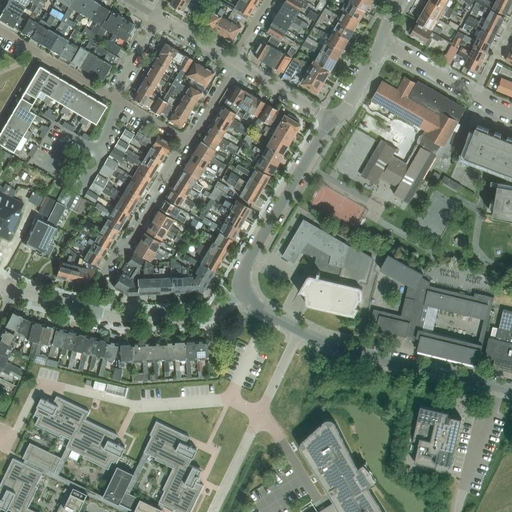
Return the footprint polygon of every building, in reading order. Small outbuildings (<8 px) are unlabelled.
[(4,7),(4,8),(19,17),(22,11),(30,16),(33,12),(29,10),(24,7),(13,0),(8,0),(7,2),(5,2),(3,5),(4,7)] [(13,0),(24,7),(28,1),(33,3),(29,10),(33,12),(36,6),(39,2),(36,0),(13,0)] [(41,0),(40,0),(37,5),(41,8),(45,2),(41,0)] [(58,0),(63,3),(60,8),(64,11),(70,0),(58,0)] [(72,0),(66,11),(70,14),(73,9),(79,12),(86,0),(72,0)] [(92,0),(86,0),(79,12),(75,19),(80,22),(84,15),(90,19),(99,4),(98,3),(97,1),(95,0),(93,0),(92,0)] [(195,12),(197,7),(185,0),(172,0),(170,4),(183,12),(186,8),(186,7),(195,12)] [(203,24),(212,29),(213,30),(222,15),(228,5),(219,0),(217,0),(212,9),(205,20),(203,24)] [(252,9),(254,6),(250,3),(244,0),(235,0),(238,2),(235,7),(245,12),(249,15),(250,14),(251,13),(253,11),(252,9)] [(305,9),(308,4),(301,0),(286,0),(285,3),(299,12),(302,7),(305,9)] [(327,0),(326,0),(306,0),(307,0),(319,0),(320,1),(316,7),(321,11),(327,1),(327,0)] [(365,10),(360,7),(349,1),(349,2),(346,0),(340,0),(340,1),(344,3),(341,9),(345,11),(355,17),(359,20),(360,18),(361,18),(363,15),(362,14),(365,10)] [(370,0),(349,0),(349,1),(360,7),(365,10),(365,9),(366,9),(369,5),(368,4),(370,0)] [(449,0),(429,0),(429,1),(451,14),(454,10),(446,5),(449,0)] [(511,5),(501,0),(495,0),(494,3),(488,0),(477,0),(506,15),(511,5)] [(422,10),(438,19),(441,14),(449,18),(451,14),(429,1),(427,5),(425,4),(422,10)] [(505,16),(500,14),(477,2),(472,11),(477,14),(479,10),(488,14),(486,19),(500,26),(505,16)] [(308,24),(296,17),(299,12),(285,3),(279,13),(302,27),(305,29),(308,24)] [(100,25),(104,19),(107,14),(109,10),(105,8),(105,6),(102,4),(100,5),(99,4),(90,19),(100,25)] [(21,31),(24,33),(30,37),(33,33),(38,23),(33,20),(38,12),(40,9),(36,6),(33,12),(30,16),(27,21),(25,25),(23,27),(21,31)] [(0,18),(16,29),(17,29),(16,29),(20,32),(20,31),(21,31),(23,27),(25,25),(27,21),(19,17),(4,8),(1,11),(0,11),(0,18)] [(325,8),(323,12),(327,14),(331,16),(333,12),(325,8)] [(238,11),(234,9),(228,18),(222,15),(213,30),(223,36),(225,31),(232,21),(237,12),(238,11)] [(310,10),(307,16),(315,21),(319,15),(310,10)] [(435,25),(438,19),(422,10),(418,16),(420,17),(418,21),(422,24),(440,34),(442,30),(435,25)] [(100,25),(113,33),(114,34),(121,22),(123,18),(122,17),(121,15),(122,15),(119,13),(117,14),(116,13),(115,14),(111,11),(109,16),(106,20),(104,19),(100,25)] [(358,21),(359,20),(355,17),(345,11),(341,17),(333,12),(331,16),(349,27),(353,29),(356,25),(357,25),(359,22),(358,21)] [(244,23),(247,18),(237,12),(232,21),(225,31),(223,36),(233,42),(241,27),(237,24),(235,24),(238,20),(244,23)] [(327,14),(323,12),(321,15),(318,21),(322,23),(325,19),(324,19),(327,14)] [(294,28),(299,31),(302,27),(279,13),(273,22),(287,30),(290,26),(294,28)] [(38,23),(33,33),(30,37),(32,38),(32,39),(35,41),(36,40),(40,43),(48,29),(51,25),(55,18),(51,15),(47,22),(46,22),(41,19),(39,24),(38,23)] [(469,15),(467,19),(477,25),(479,21),(469,15)] [(353,29),(349,27),(331,16),(329,20),(337,25),(333,31),(343,37),(348,39),(349,38),(350,37),(351,35),(351,33),(353,29)] [(114,34),(118,36),(121,38),(125,40),(126,40),(128,41),(131,36),(129,34),(135,24),(133,24),(133,22),(133,21),(130,20),(128,21),(127,20),(123,18),(121,22),(114,34)] [(467,19),(465,23),(469,25),(475,29),(477,25),(467,19)] [(484,23),(479,21),(477,25),(496,34),(500,26),(486,19),(484,23)] [(50,48),(65,23),(61,21),(54,32),(48,29),(40,43),(41,43),(42,45),(44,47),(46,46),(50,48)] [(450,21),(448,25),(456,30),(458,25),(450,21)] [(300,46),(284,36),(287,30),(273,22),(267,32),(291,46),(297,50),(300,46)] [(69,26),(65,23),(50,48),(54,51),(54,53),(57,54),(59,53),(60,54),(62,50),(68,40),(62,37),(69,26)] [(441,36),(421,25),(417,23),(413,29),(412,28),(408,35),(414,38),(414,37),(421,41),(421,42),(424,43),(425,44),(428,46),(432,40),(427,37),(429,36),(438,41),(441,36)] [(496,34),(477,25),(475,29),(480,31),(477,35),(492,43),(496,34)] [(318,34),(328,40),(338,46),(342,49),(345,45),(346,44),(347,42),(347,40),(348,39),(343,37),(333,31),(330,36),(320,30),(320,31),(318,34)] [(455,36),(461,39),(473,45),(482,50),(487,52),(492,43),(477,35),(475,40),(464,34),(464,35),(458,31),(455,36)] [(461,39),(455,36),(447,54),(443,56),(441,59),(451,64),(458,49),(457,48),(461,39)] [(263,60),(276,39),(271,37),(267,43),(262,40),(254,54),(253,53),(253,54),(254,55),(263,60)] [(342,50),(342,49),(338,46),(328,40),(324,47),(308,37),(305,41),(332,57),(336,59),(339,54),(341,54),(342,52),(342,50)] [(79,66),(88,51),(91,45),(93,42),(94,41),(89,38),(88,40),(90,41),(85,49),(80,46),(71,61),(72,62),(72,63),(75,65),(76,64),(79,66)] [(121,48),(113,43),(107,39),(103,46),(117,55),(121,48)] [(273,66),(275,61),(281,51),(277,49),(280,42),(276,39),(263,60),(273,66)] [(68,40),(62,50),(60,54),(63,56),(64,58),(66,60),(68,59),(69,60),(78,46),(68,40)] [(303,45),(319,55),(316,61),(326,67),(330,70),(331,68),(333,68),(334,66),(333,64),(336,59),(332,57),(305,41),(303,45)] [(160,52),(172,59),(178,63),(183,55),(177,51),(177,50),(166,43),(165,43),(164,43),(165,43),(160,52)] [(97,45),(92,54),(88,51),(79,66),(80,66),(80,68),(82,69),(84,69),(86,70),(100,47),(97,45)] [(487,52),(482,50),(473,45),(469,51),(461,47),(460,51),(482,62),(484,58),(485,57),(487,55),(486,53),(487,52)] [(281,51),(275,61),(273,66),(283,71),(285,67),(293,54),(295,53),(297,50),(291,46),(286,55),(281,51)] [(102,53),(106,55),(108,51),(100,47),(86,70),(89,72),(90,74),(92,75),(93,74),(94,75),(103,60),(99,58),(102,53)] [(113,61),(116,56),(108,51),(106,55),(106,56),(104,60),(103,60),(94,75),(97,77),(97,78),(99,80),(101,79),(102,80),(107,71),(109,71),(110,69),(109,67),(111,65),(106,62),(108,59),(113,61)] [(482,62),(460,51),(458,54),(461,56),(467,59),(466,61),(464,65),(476,72),(477,71),(478,71),(480,68),(479,67),(482,62)] [(160,52),(154,61),(172,71),(173,70),(168,66),(169,63),(176,67),(176,66),(178,63),(172,59),(160,52)] [(182,77),(190,64),(193,60),(192,59),(184,54),(183,55),(178,63),(176,66),(181,69),(178,75),(182,77)] [(149,70),(153,72),(167,80),(169,76),(164,73),(166,70),(171,73),(172,71),(154,61),(149,70)] [(194,61),(192,65),(185,75),(191,79),(188,83),(189,84),(193,86),(204,66),(194,61)] [(324,80),(324,81),(324,80),(326,77),(326,76),(329,76),(330,73),(330,71),(330,70),(326,67),(316,61),(312,67),(301,61),(299,65),(298,66),(319,78),(324,80)] [(287,68),(285,73),(292,77),(296,70),(298,66),(299,65),(292,62),(287,68)] [(39,91),(45,80),(50,72),(39,66),(20,98),(31,105),(40,91),(39,91)] [(205,87),(214,72),(204,66),(193,86),(196,88),(198,85),(199,84),(205,87)] [(322,88),(321,85),(324,81),(324,80),(319,78),(298,66),(296,70),(303,75),(306,76),(303,80),(302,83),(317,92),(318,91),(320,90),(322,88)] [(511,75),(511,70),(507,68),(502,66),(499,74),(510,80),(511,75)] [(160,78),(152,74),(148,71),(143,80),(155,87),(158,82),(160,82),(159,83),(163,86),(166,81),(160,78)] [(45,102),(58,80),(60,78),(50,72),(45,80),(39,91),(40,91),(45,94),(42,100),(45,102)] [(178,74),(172,84),(176,86),(178,82),(179,83),(182,77),(178,75),(178,74)] [(60,78),(58,80),(45,102),(49,104),(52,98),(58,102),(69,83),(60,78)] [(383,82),(381,85),(373,99),(425,129),(406,164),(392,156),(395,152),(397,149),(382,140),(374,154),(375,154),(370,162),(369,162),(362,175),(377,184),(381,176),(399,186),(394,194),(404,199),(409,202),(416,189),(421,180),(424,176),(429,167),(436,155),(435,154),(441,144),(443,145),(463,111),(465,108),(418,81),(416,85),(415,84),(415,83),(405,78),(400,86),(398,90),(383,82)] [(511,82),(508,80),(502,78),(498,88),(511,94),(511,82)] [(150,96),(155,87),(143,80),(138,89),(150,96)] [(197,100),(202,92),(196,88),(193,86),(189,84),(185,90),(183,88),(184,86),(179,83),(178,82),(176,86),(175,87),(197,100)] [(69,83),(58,102),(64,105),(60,111),(64,113),(78,89),(69,83)] [(172,85),(162,100),(166,102),(167,101),(170,96),(172,93),(175,87),(176,86),(172,84),(172,85)] [(235,85),(227,99),(233,102),(229,109),(232,111),(245,91),(241,88),(240,87),(237,85),(236,86),(235,85)] [(179,101),(192,109),(197,100),(175,87),(172,93),(175,96),(177,93),(182,95),(179,101)] [(78,89),(64,113),(67,115),(71,109),(77,113),(88,94),(78,89)] [(144,105),(149,107),(152,103),(154,99),(150,97),(150,96),(138,89),(132,98),(144,105)] [(245,91),(232,111),(236,114),(238,111),(240,107),(246,111),(255,97),(254,96),(253,95),(251,93),(249,93),(248,93),(245,91)] [(88,94),(77,113),(82,116),(79,122),(82,124),(97,100),(88,94)] [(162,100),(157,97),(151,108),(150,109),(159,114),(163,108),(165,106),(167,102),(166,102),(162,100)] [(244,115),(242,117),(246,120),(250,113),(256,117),(262,107),(265,103),(255,97),(246,111),(244,115)] [(31,105),(20,98),(11,113),(30,124),(33,118),(39,121),(41,118),(34,113),(28,110),(31,106),(31,105)] [(97,100),(82,124),(86,126),(89,120),(95,124),(107,106),(97,100)] [(186,119),(191,110),(178,102),(174,108),(172,107),(173,106),(170,104),(170,103),(167,101),(167,102),(165,106),(186,119)] [(273,115),(276,109),(267,104),(255,123),(259,126),(262,120),(268,123),(270,120),(273,115)] [(223,105),(217,114),(238,127),(241,123),(233,119),(236,114),(232,111),(229,109),(227,108),(223,105)] [(168,120),(181,127),(186,119),(165,106),(163,108),(161,112),(170,117),(168,120)] [(238,111),(236,114),(241,119),(242,117),(244,115),(238,111)] [(30,124),(11,113),(6,122),(30,137),(32,133),(26,130),(30,124)] [(270,120),(273,122),(277,124),(293,133),(295,130),(296,131),(300,124),(297,122),(298,120),(288,113),(287,116),(284,114),(280,120),(273,115),(270,120)] [(212,123),(225,132),(226,131),(229,126),(236,130),(238,127),(217,114),(215,117),(214,118),(212,121),(213,122),(212,123)] [(30,137),(6,122),(0,132),(19,142),(22,136),(28,140),(30,137)] [(208,129),(206,133),(227,146),(229,143),(221,138),(225,132),(212,123),(211,124),(211,125),(209,125),(208,128),(208,129)] [(252,127),(252,128),(259,132),(259,131),(261,129),(261,127),(259,126),(255,123),(253,126),(252,127)] [(274,130),(266,126),(264,130),(265,131),(287,144),(290,139),(291,139),(293,136),(293,135),(293,134),(277,124),(274,130)] [(238,127),(236,130),(245,136),(246,135),(247,133),(247,132),(243,130),(239,127),(238,127)] [(460,154),(457,163),(461,164),(463,159),(511,178),(511,137),(508,136),(507,139),(502,137),(501,136),(501,134),(495,131),(494,134),(489,132),(488,131),(489,129),(483,127),(482,129),(477,127),(476,127),(475,128),(474,132),(470,130),(466,139),(467,139),(461,155),(460,154)] [(125,129),(124,131),(120,137),(129,143),(134,134),(125,129)] [(19,142),(0,132),(0,131),(0,144),(13,152),(19,155),(21,152),(15,148),(19,142)] [(144,135),(138,131),(135,135),(165,153),(166,154),(171,144),(163,139),(164,139),(159,135),(158,136),(152,133),(149,138),(144,135)] [(287,144),(265,131),(264,134),(270,137),(265,145),(266,146),(281,155),(282,153),(283,153),(285,150),(285,149),(287,144)] [(201,141),(215,149),(217,146),(224,151),(225,150),(227,146),(206,133),(204,136),(202,137),(201,139),(201,140),(201,141)] [(165,153),(135,135),(135,136),(133,139),(149,148),(146,153),(161,162),(164,156),(163,156),(165,153)] [(128,145),(119,139),(115,146),(124,152),(128,145)] [(215,149),(201,141),(200,143),(199,144),(197,145),(196,147),(196,149),(195,152),(212,162),(211,162),(223,169),(225,165),(214,158),(217,153),(213,151),(215,149)] [(229,143),(227,146),(236,151),(238,147),(229,142),(229,143)] [(281,155),(266,146),(263,150),(254,145),(252,150),(261,155),(260,155),(275,165),(277,162),(278,162),(282,155),(281,155)] [(125,153),(124,152),(115,146),(109,155),(120,161),(125,153)] [(227,146),(225,150),(233,155),(236,151),(227,146)] [(157,168),(161,162),(146,153),(143,159),(135,154),(127,149),(125,153),(127,155),(128,154),(134,158),(154,171),(156,168),(157,168)] [(258,159),(255,164),(255,165),(270,174),(271,174),(275,167),(274,166),(275,165),(260,155),(261,155),(252,150),(249,154),(258,159)] [(216,171),(206,165),(208,161),(211,163),(211,162),(212,162),(195,152),(194,153),(192,153),(191,155),(191,157),(189,160),(209,172),(214,175),(216,171)] [(135,171),(150,180),(154,174),(153,173),(154,171),(134,158),(128,154),(127,155),(125,159),(138,167),(135,171)] [(118,163),(108,157),(104,164),(114,170),(118,163)] [(188,172),(197,178),(198,178),(201,173),(206,176),(207,175),(209,172),(189,160),(187,164),(186,164),(184,166),(185,168),(184,169),(188,172)] [(104,164),(100,171),(110,177),(114,170),(104,164)] [(269,175),(265,173),(255,167),(251,172),(238,164),(235,169),(249,177),(264,185),(266,182),(267,181),(269,179),(268,177),(269,175)] [(118,168),(116,171),(123,176),(125,172),(118,168)] [(193,188),(199,192),(202,187),(194,183),(197,178),(188,172),(184,169),(183,170),(181,171),(180,173),(180,176),(178,179),(182,181),(193,188)] [(264,185),(249,177),(246,181),(227,170),(224,175),(228,178),(229,177),(258,194),(260,191),(262,190),(263,188),(263,186),(264,185)] [(125,172),(123,176),(144,188),(146,185),(146,186),(150,180),(135,171),(132,176),(125,172)] [(435,172),(431,179),(436,182),(440,175),(435,172)] [(93,181),(104,187),(106,184),(108,181),(98,174),(93,181)] [(125,188),(139,197),(143,191),(142,191),(144,188),(123,176),(122,178),(128,182),(125,188)] [(444,182),(458,191),(461,186),(462,185),(450,179),(445,176),(442,181),(444,182)] [(239,196),(253,204),(253,202),(255,202),(256,199),(256,198),(258,194),(229,177),(228,178),(226,182),(241,191),(239,196)] [(198,193),(181,183),(177,180),(175,183),(173,184),(172,186),(172,189),(172,190),(185,198),(187,193),(195,198),(197,196),(198,193)] [(93,181),(89,188),(100,194),(101,191),(104,187),(93,181)] [(228,188),(219,182),(217,181),(214,187),(214,188),(220,191),(225,194),(228,188)] [(5,184),(1,191),(8,194),(11,187),(5,184)] [(133,206),(135,203),(136,203),(139,197),(125,188),(122,193),(115,188),(115,189),(106,184),(104,187),(133,206)] [(498,184),(493,215),(511,218),(511,186),(505,185),(498,184)] [(104,187),(101,191),(110,197),(117,201),(114,206),(129,215),(132,209),(132,208),(133,206),(104,187)] [(63,188),(56,201),(66,206),(73,193),(63,188)] [(210,199),(214,201),(220,191),(214,188),(211,194),(208,198),(210,199)] [(99,196),(88,190),(84,196),(95,203),(99,196)] [(166,198),(180,207),(183,202),(192,208),(194,204),(185,198),(172,190),(170,193),(168,193),(167,195),(167,197),(166,198)] [(0,236),(9,241),(21,215),(19,214),(24,203),(0,191),(0,236)] [(66,206),(66,207),(72,210),(80,196),(73,193),(66,206)] [(48,218),(56,201),(47,196),(41,207),(40,207),(38,212),(48,218)] [(80,197),(74,209),(84,214),(91,202),(80,197)] [(177,213),(180,209),(164,200),(159,208),(183,223),(186,218),(177,213)] [(222,205),(245,218),(246,215),(248,214),(250,211),(249,209),(250,208),(236,200),(234,204),(233,205),(224,200),(222,205)] [(56,225),(66,207),(66,206),(56,201),(48,218),(46,222),(37,239),(39,240),(34,248),(35,249),(35,250),(35,253),(41,256),(43,254),(43,253),(49,256),(54,246),(51,245),(55,236),(53,235),(57,228),(58,226),(56,225)] [(97,203),(95,207),(102,211),(123,223),(124,220),(125,221),(129,215),(114,206),(111,212),(104,207),(97,203)] [(244,219),(239,217),(221,206),(218,211),(226,216),(223,221),(224,221),(238,229),(239,228),(241,227),(242,225),(242,222),(244,219)] [(203,220),(204,218),(207,212),(203,209),(198,217),(203,220)] [(174,219),(163,213),(159,210),(158,212),(157,212),(155,215),(155,216),(153,220),(176,235),(179,230),(170,225),(174,219)] [(123,223),(102,211),(100,214),(107,218),(103,224),(118,232),(118,231),(119,231),(122,226),(121,226),(123,223)] [(31,247),(34,248),(39,240),(37,239),(46,222),(41,220),(36,218),(24,243),(25,244),(24,245),(30,248),(31,247)] [(202,222),(218,231),(232,239),(234,235),(236,235),(237,232),(237,231),(238,229),(224,221),(220,227),(204,218),(203,220),(202,222)] [(361,287),(361,286),(362,283),(367,284),(374,259),(349,244),(348,245),(304,219),(286,250),(282,256),(294,263),(301,252),(317,256),(316,260),(312,275),(309,275),(307,277),(299,292),(300,291),(306,294),(306,304),(309,305),(350,315),(350,314),(354,315),(354,316),(355,316),(355,315),(359,307),(357,306),(360,300),(363,300),(364,300),(363,290),(362,288),(361,287)] [(147,229),(146,231),(151,234),(161,240),(165,234),(174,239),(176,235),(153,220),(150,225),(149,225),(147,228),(147,229)] [(117,233),(117,232),(118,232),(103,224),(100,229),(93,225),(91,228),(98,232),(112,241),(114,237),(116,237),(117,234),(117,233)] [(82,228),(80,232),(107,249),(109,246),(110,245),(112,243),(112,241),(98,232),(95,237),(89,233),(89,232),(82,228)] [(201,230),(200,232),(199,234),(211,241),(226,249),(229,245),(230,245),(231,242),(231,241),(232,239),(218,231),(215,238),(207,233),(207,234),(201,230)] [(88,249),(102,257),(103,256),(104,256),(105,253),(105,252),(107,249),(80,232),(78,236),(83,239),(80,244),(88,249)] [(158,247),(161,242),(150,235),(145,232),(145,234),(143,234),(142,237),(142,238),(140,242),(163,256),(164,253),(166,251),(158,247)] [(176,235),(173,240),(180,244),(183,239),(181,238),(176,235)] [(83,257),(93,263),(97,266),(98,264),(99,264),(100,262),(100,260),(102,257),(88,249),(80,244),(75,241),(73,244),(79,248),(86,252),(83,257)] [(200,243),(198,247),(220,260),(223,256),(224,255),(226,253),(225,251),(226,250),(226,249),(211,241),(208,248),(200,243)] [(150,261),(153,256),(160,260),(161,261),(163,257),(162,257),(163,256),(140,242),(137,245),(136,246),(135,249),(135,250),(134,251),(138,254),(150,261)] [(214,270),(214,271),(215,269),(217,269),(218,266),(218,265),(220,260),(198,247),(195,251),(203,256),(199,262),(214,271),(214,270)] [(68,248),(64,253),(69,255),(73,256),(74,252),(70,249),(68,248)] [(143,259),(137,256),(133,253),(128,262),(131,264),(131,265),(138,269),(139,266),(143,259)] [(60,261),(56,277),(58,277),(59,278),(61,279),(63,278),(67,279),(71,264),(73,256),(69,255),(67,263),(60,261)] [(214,271),(199,262),(186,255),(184,259),(197,267),(194,272),(209,280),(212,276),(212,274),(214,271)] [(430,282),(383,256),(380,267),(381,267),(380,269),(409,284),(401,315),(374,309),(372,319),(378,321),(376,332),(377,330),(391,334),(391,335),(392,334),(406,337),(406,339),(407,336),(416,338),(420,339),(417,349),(478,364),(494,297),(475,292),(474,296),(429,285),(430,282)] [(73,281),(77,282),(82,260),(82,258),(79,257),(77,265),(71,264),(67,279),(68,280),(69,281),(72,281),(73,281)] [(170,268),(176,268),(176,271),(170,272),(171,292),(173,292),(174,293),(177,293),(178,292),(182,292),(181,267),(182,267),(181,264),(173,259),(170,263),(170,268)] [(86,284),(86,283),(91,276),(92,275),(94,273),(93,272),(96,267),(92,265),(82,260),(77,282),(80,283),(80,284),(84,285),(85,284),(86,284)] [(136,294),(138,294),(138,295),(147,294),(147,293),(149,293),(149,288),(147,262),(145,260),(143,269),(143,278),(139,278),(139,266),(138,269),(124,292),(127,294),(129,294),(129,295),(131,295),(131,294),(136,294)] [(123,292),(124,292),(138,269),(131,265),(131,264),(128,262),(127,262),(121,271),(122,272),(117,281),(115,280),(113,284),(114,285),(113,286),(114,287),(114,288),(122,292),(123,292)] [(153,265),(147,262),(149,288),(149,293),(151,293),(151,294),(160,294),(160,293),(159,277),(153,277),(153,265)] [(159,277),(160,293),(162,293),(162,294),(171,293),(171,292),(170,272),(168,272),(168,277),(164,277),(163,262),(158,263),(159,277)] [(193,291),(193,286),(192,276),(186,276),(186,269),(183,267),(182,267),(181,267),(182,292),(186,292),(187,293),(190,293),(191,292),(193,291)] [(207,285),(209,281),(209,280),(194,272),(196,274),(194,277),(195,286),(195,291),(199,291),(199,292),(201,292),(203,291),(204,289),(205,286),(207,285)] [(489,337),(485,356),(486,356),(494,358),(495,359),(495,358),(504,360),(504,361),(505,361),(511,362),(511,310),(503,309),(496,339),(489,337)] [(6,325),(4,329),(8,331),(13,333),(15,330),(21,316),(18,315),(18,313),(15,311),(13,312),(12,312),(6,325)] [(15,330),(13,333),(13,334),(17,335),(20,337),(19,339),(24,342),(25,335),(29,320),(27,319),(27,317),(23,315),(23,316),(21,316),(15,330)] [(30,326),(26,339),(32,341),(28,357),(34,358),(35,352),(41,329),(43,324),(31,321),(30,326)] [(34,358),(33,362),(46,365),(48,357),(39,354),(39,352),(41,345),(40,344),(40,343),(49,345),(53,332),(54,327),(43,324),(41,329),(35,352),(34,358)] [(66,330),(65,330),(56,328),(49,354),(53,355),(55,346),(62,347),(66,330)] [(17,335),(13,334),(13,333),(8,331),(4,329),(0,336),(0,340),(13,347),(15,347),(16,343),(15,343),(15,342),(13,341),(15,339),(17,335)] [(77,333),(66,330),(62,347),(60,354),(65,355),(66,349),(72,350),(77,333)] [(72,350),(70,357),(74,358),(76,351),(82,353),(87,336),(77,333),(72,350)] [(82,371),(84,361),(86,353),(93,355),(97,338),(87,336),(82,353),(80,360),(78,370),(82,371)] [(108,341),(97,338),(93,355),(90,366),(94,367),(97,356),(103,358),(108,341)] [(0,340),(0,352),(4,354),(7,349),(11,351),(13,347),(0,340)] [(113,361),(115,356),(118,344),(108,341),(103,358),(98,375),(102,376),(107,359),(113,361)] [(184,341),(174,342),(174,360),(175,371),(180,371),(179,360),(185,359),(184,341)] [(184,341),(185,359),(187,378),(191,377),(190,359),(196,359),(195,341),(184,341)] [(206,341),(195,341),(196,359),(198,372),(202,371),(201,359),(208,358),(206,341)] [(163,342),(152,343),(153,361),(153,372),(154,372),(157,372),(157,361),(164,360),(163,342)] [(174,342),(163,342),(164,360),(164,371),(169,371),(168,360),(174,360),(174,342)] [(142,361),(141,343),(131,344),(131,362),(142,361)] [(141,343),(142,361),(143,372),(147,372),(147,361),(153,361),(152,343),(141,343)] [(120,349),(120,359),(118,359),(119,367),(125,366),(124,362),(131,362),(131,344),(120,344),(120,349)] [(0,365),(3,367),(10,371),(21,376),(23,370),(5,361),(8,357),(4,354),(0,352),(0,365)] [(10,371),(3,367),(0,365),(0,371),(8,375),(10,371)] [(115,368),(112,379),(120,381),(122,369),(115,368)] [(94,381),(92,388),(104,391),(106,384),(94,381)] [(25,459),(28,460),(27,462),(26,464),(23,462),(13,458),(6,471),(0,484),(0,491),(2,492),(5,494),(4,496),(3,499),(3,498),(2,498),(1,498),(1,500),(2,500),(2,501),(0,505),(8,509),(12,511),(11,511),(62,511),(64,508),(73,511),(79,511),(88,494),(125,511),(160,511),(162,509),(161,509),(163,504),(175,510),(174,511),(175,511),(190,511),(196,502),(204,485),(199,483),(196,482),(195,481),(196,479),(197,477),(198,477),(199,478),(199,477),(200,476),(199,475),(198,475),(201,470),(193,467),(189,465),(192,458),(196,450),(192,448),(192,447),(192,446),(191,445),(190,445),(190,446),(189,447),(185,445),(186,444),(186,443),(187,441),(189,437),(183,434),(156,421),(150,435),(152,435),(151,437),(134,473),(118,466),(103,496),(59,475),(71,449),(84,455),(83,457),(108,469),(112,461),(116,463),(115,466),(120,456),(124,448),(120,446),(120,445),(120,444),(119,443),(118,444),(118,445),(116,444),(113,443),(114,442),(115,439),(117,434),(86,419),(89,411),(57,396),(53,403),(53,404),(50,403),(48,402),(49,401),(49,400),(47,399),(47,400),(46,401),(42,399),(38,407),(33,417),(34,417),(35,415),(39,417),(35,424),(60,437),(61,435),(70,439),(66,447),(61,457),(30,442),(23,458),(25,459)] [(436,467),(437,462),(451,465),(462,418),(452,416),(448,415),(449,412),(421,405),(412,441),(419,443),(414,462),(436,467)] [(334,500),(335,501),(318,511),(316,511),(384,511),(369,487),(372,485),(360,466),(358,467),(336,423),(335,423),(334,422),(333,420),(332,420),(330,419),(328,419),(326,420),(325,421),(303,440),(302,442),(301,444),(301,445),(301,447),(302,449),(304,452),(313,466),(328,490),(334,500)]
